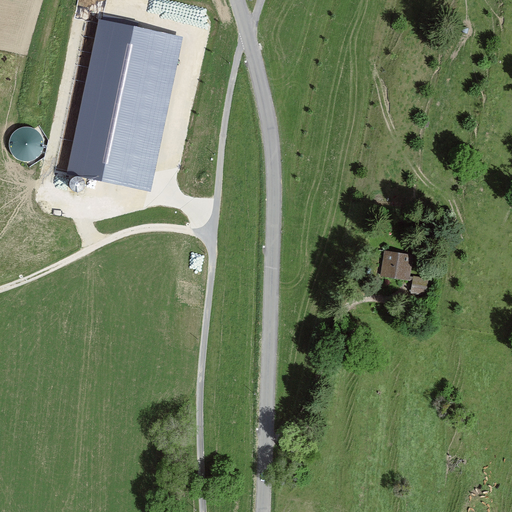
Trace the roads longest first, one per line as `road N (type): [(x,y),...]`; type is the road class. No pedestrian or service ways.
road 1 (track): [(203,511),(200,410),(217,182),(238,52),(262,0)]
road 2 (tertiary): [(262,511),(274,210),(259,75),(238,0)]
road 3 (track): [(0,289),(146,226),(213,235)]
